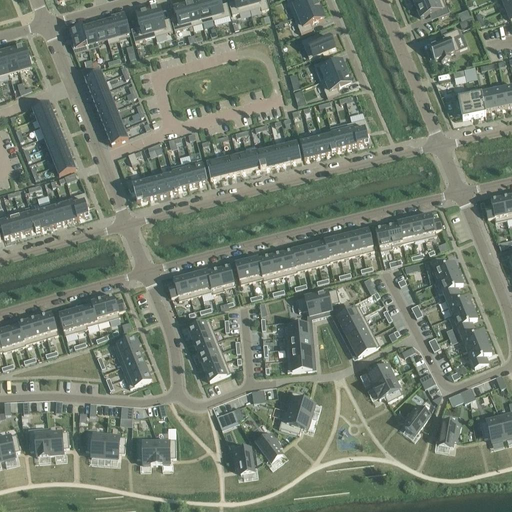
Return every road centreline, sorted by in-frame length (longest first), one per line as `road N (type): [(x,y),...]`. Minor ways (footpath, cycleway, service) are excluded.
road 1 (tertiary): [(441,145),(126,225)]
road 2 (tertiary): [(145,271),(460,191)]
road 3 (residential): [(48,23),(126,225)]
road 4 (residential): [(0,399),(144,403),(176,393)]
road 5 (residential): [(249,388),(337,377),(417,339)]
road 6 (unclassified): [(441,145),(380,0)]
road 7 (tertiary): [(0,315),(145,271)]
road 8 (residential): [(511,331),(460,191)]
road 9 (tertiary): [(126,225),(0,262)]
road 10 (residential): [(417,339),(448,390),(511,366)]
road 11 (residential): [(145,271),(170,334),(176,393)]
